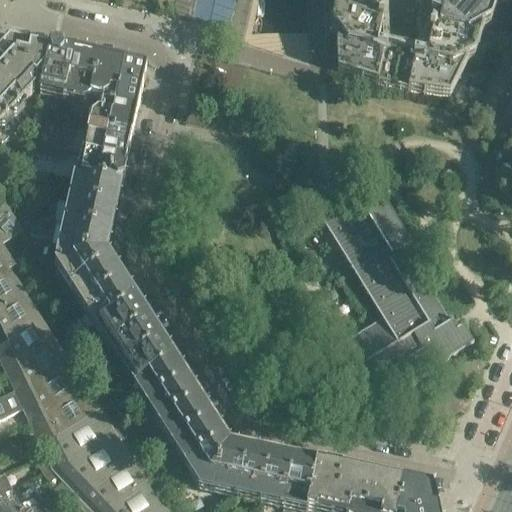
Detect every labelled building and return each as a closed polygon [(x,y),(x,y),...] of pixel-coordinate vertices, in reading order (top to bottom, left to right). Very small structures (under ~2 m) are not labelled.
[(408,94),(450,99),(468,64),(464,62),(467,49),(478,50),(483,33),(480,32),(483,18),(494,18),(499,1),(495,0),(494,0),(339,0),(339,1),(336,0),(334,0),(333,18),(343,22),(340,35),(336,34),(337,75),(378,87),(408,94)] [(41,91),(49,54),(14,47),(13,43),(5,46),(6,49),(0,55),(0,108),(11,119),(38,90),(41,91)] [(65,100),(74,59),(49,54),(41,91),(40,94),(65,100)] [(90,104),(90,103),(98,65),(74,59),(65,100),(88,105),(90,104)] [(114,113),(124,70),(98,65),(90,103),(102,105),(101,110),(114,113)] [(137,118),(146,75),(124,70),(114,113),(137,118)] [(20,127),(11,119),(0,108),(0,146),(1,148),(20,127)] [(131,143),(137,118),(114,113),(101,110),(99,119),(97,119),(94,121),(91,134),(131,143)] [(126,167),(131,143),(91,134),(86,159),(126,167)] [(120,193),(126,167),(86,159),(80,184),(120,193)] [(47,185),(49,177),(25,172),(23,180),(47,185)] [(115,215),(120,193),(80,184),(78,183),(72,206),(115,215)] [(25,220),(9,194),(2,202),(17,226),(25,220)] [(449,323),(406,253),(404,250),(412,245),(384,199),(363,212),(364,213),(361,215),(360,215),(352,220),(343,204),(317,219),(382,323),(318,363),(333,388),(337,385),(342,393),(374,373),(379,380),(374,383),(385,400),(474,345),(463,328),(457,332),(451,322),(449,323)] [(23,235),(17,226),(2,202),(0,203),(0,249),(9,243),(23,235)] [(110,238),(115,215),(72,206),(67,229),(110,238)] [(106,260),(110,238),(67,229),(59,268),(73,290),(110,266),(106,260)] [(0,277),(9,272),(22,264),(9,243),(0,249),(0,277)] [(86,310),(123,286),(110,266),(73,290),(86,310)] [(0,310),(24,295),(9,272),(0,277),(0,310)] [(98,330),(135,306),(123,286),(86,310),(98,330)] [(39,319),(36,314),(24,295),(0,310),(0,328),(6,340),(39,319)] [(111,350),(148,326),(135,306),(98,330),(111,350)] [(55,330),(43,310),(36,314),(39,319),(49,334),(55,330)] [(54,343),(49,334),(39,319),(6,340),(18,366),(54,343)] [(124,370),(161,346),(148,326),(111,350),(124,370)] [(68,349),(55,330),(49,334),(54,343),(61,354),(68,349)] [(69,366),(61,354),(54,343),(18,366),(31,391),(69,366)] [(137,390),(174,366),(161,346),(124,370),(137,390)] [(81,369),(68,349),(61,354),(69,366),(74,374),(81,369)] [(85,390),(74,374),(69,366),(31,391),(43,416),(85,390)] [(149,409),(186,386),(174,366),(137,390),(149,409)] [(94,389),(81,369),(74,374),(85,390),(87,393),(94,389)] [(0,401),(14,395),(5,375),(0,377),(0,401)] [(162,429),(199,405),(186,386),(149,409),(162,429)] [(106,409),(94,389),(87,393),(100,413),(106,409)] [(100,413),(87,393),(85,390),(43,416),(56,442),(100,413)] [(0,422),(22,412),(14,395),(0,401),(0,422)] [(125,425),(112,405),(106,409),(100,413),(112,433),(120,428),(125,425)] [(175,449),(212,425),(199,405),(162,429),(175,449)] [(115,437),(112,433),(100,413),(56,442),(66,462),(69,466),(115,437)] [(188,469),(225,445),(212,425),(175,449),(188,469)] [(127,439),(120,428),(112,433),(115,437),(119,444),(127,439)] [(42,454),(33,436),(26,440),(35,458),(42,454)] [(125,453),(119,444),(115,437),(69,466),(89,487),(130,460),(125,453)] [(237,498),(246,455),(229,452),(225,445),(188,469),(202,491),(237,498)] [(146,468),(133,448),(125,453),(130,460),(138,473),(146,468)] [(260,504),(269,460),(246,455),(237,498),(260,504)] [(145,484),(138,473),(130,460),(89,487),(108,508),(145,484)] [(283,509),(292,466),(269,460),(260,504),(283,509)] [(57,482),(49,472),(44,461),(37,464),(42,476),(50,487),(57,482)] [(298,511),(306,511),(315,471),(292,466),(283,509),(298,511)] [(158,488),(152,479),(153,478),(146,468),(138,473),(145,484),(151,493),(158,488)] [(333,511),(341,476),(315,471),(306,511),(333,511)] [(365,511),(372,483),(341,476),(333,511),(365,511)] [(398,511),(403,490),(372,483),(365,511),(398,511)] [(153,511),(160,508),(151,493),(145,484),(108,508),(111,511),(153,511)] [(1,511),(12,506),(4,490),(0,492),(0,511),(1,511)] [(435,511),(432,498),(432,497),(432,496),(431,496),(430,496),(403,490),(398,511),(435,511)] [(86,511),(78,503),(72,508),(75,511),(86,511)]
